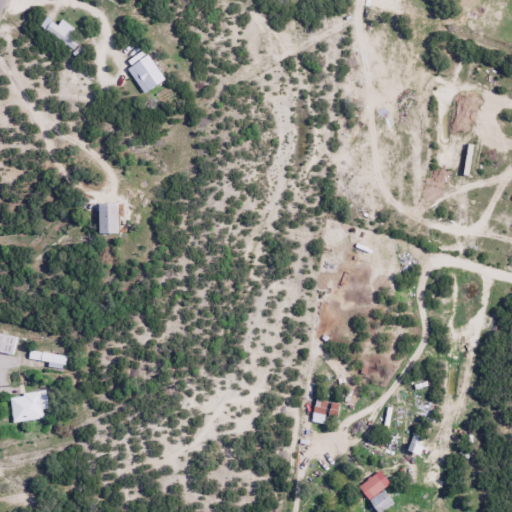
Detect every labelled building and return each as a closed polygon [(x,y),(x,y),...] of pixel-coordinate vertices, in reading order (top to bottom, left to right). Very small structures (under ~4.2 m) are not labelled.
[(126,69),(143,93),(163,80),(146,55),(126,69)] [(116,202),(97,202),(97,233),(116,233),(116,202)] [(16,337),(0,332),(0,352),(11,355),(16,337)] [(11,420),(44,419),(43,393),(10,395),(11,420)] [(335,417),(337,402),(314,399),(312,414),(335,417)] [(420,436),(411,433),(406,450),(415,453),(420,436)] [(389,484),(378,470),(357,486),(367,500),(389,484)]
